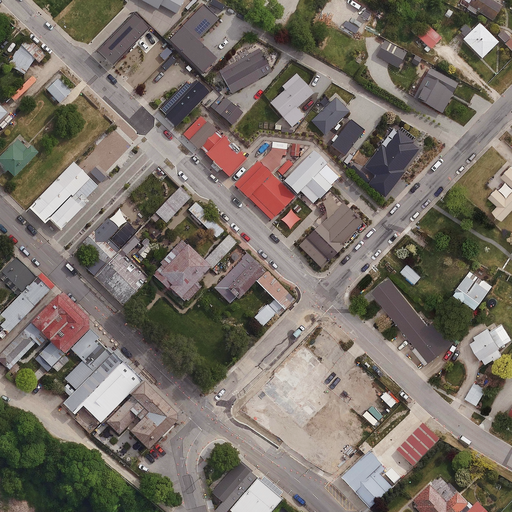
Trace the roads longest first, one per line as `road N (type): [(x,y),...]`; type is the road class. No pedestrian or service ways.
road 1 (residential): [(12,0),(322,297)]
road 2 (secondary): [(210,415),(0,212)]
road 3 (tertiary): [(322,297),(511,102)]
road 4 (residential): [(322,297),(441,410),(511,458)]
road 5 (unclassified): [(0,386),(50,413),(176,511)]
road 6 (tertiary): [(210,415),(322,297)]
road 7 (secondary): [(330,511),(210,415)]
